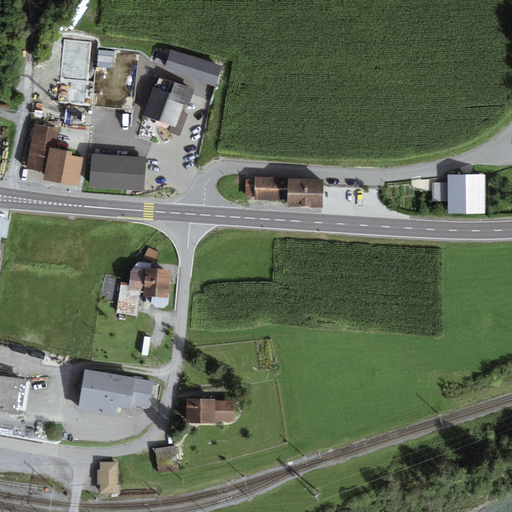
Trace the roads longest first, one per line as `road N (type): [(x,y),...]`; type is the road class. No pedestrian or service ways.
road 1 (unclassified): [(497,147),(455,164),(383,176),(227,168),(207,181),(204,214)]
road 2 (primary): [(204,214),(511,231)]
road 3 (residential): [(190,213),(163,425),(131,451),(79,456)]
road 4 (primary): [(0,198),(190,213)]
